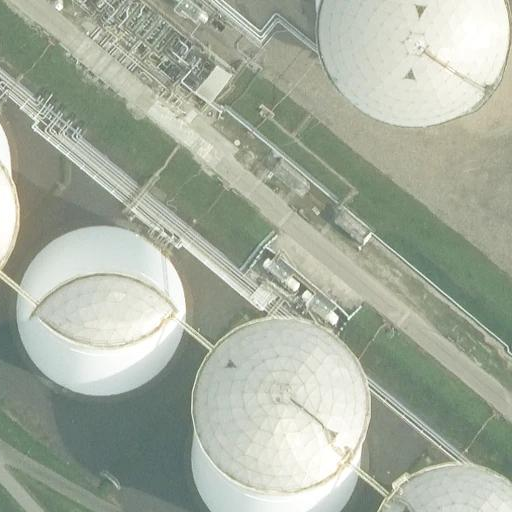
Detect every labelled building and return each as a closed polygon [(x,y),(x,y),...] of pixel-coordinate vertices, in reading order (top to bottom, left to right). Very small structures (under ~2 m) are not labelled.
[(412,101),(452,88),(478,67),(496,38),(505,3),(504,0),(297,0),(299,24),(314,56),(341,83),(374,98),(412,101)] [(205,46),(184,72),(210,93),(231,67),(205,46)] [(0,205),(3,199),(7,188),(9,176),(9,164),(8,153),(5,141),(1,130),(0,128),(0,205)] [(111,228),(100,227),(88,228),(76,230),(65,234),(55,240),(45,247),(37,255),(29,264),(23,275),(19,286),(16,297),(15,309),(15,321),(17,332),(21,343),(26,354),(33,364),(41,372),(50,380),(60,386),(71,391),(82,394),(94,396),(106,396),(117,394),(129,391),(139,386),(149,380),(159,372),(166,364),(173,354),(178,343),(182,332),(184,320),(184,309),(183,297),(180,285),(176,275),(170,264),(163,255),(154,247),(144,240),(134,234),(123,230),(111,228)] [(287,374),(275,373),(263,374),(251,376),(240,380),(230,386),(220,393),(212,401),(205,410),(199,420),(194,431),(191,443),(190,454),(191,466),(193,478),(196,489),(202,500),(208,509),(210,511),(339,511),(342,509),(348,499),(353,489),(357,478),(359,466),(360,454),(358,443),(355,431),(351,420),(345,410),(338,401),(329,393),(320,386),(309,380),(298,376),(287,374)]
